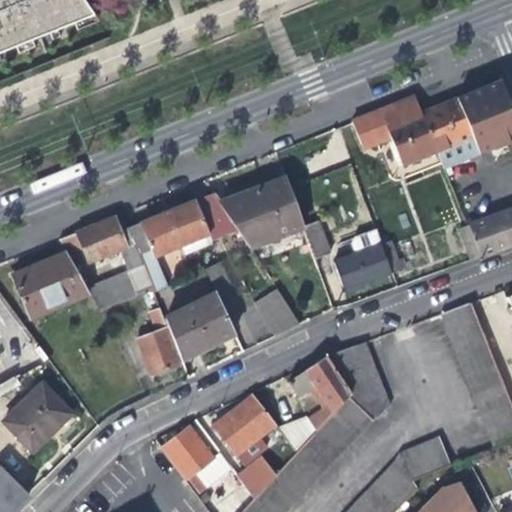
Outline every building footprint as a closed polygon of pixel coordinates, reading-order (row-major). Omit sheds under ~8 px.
[(0,0),(0,52),(94,15),(83,0),(0,0)] [(498,79),(453,98),(475,154),(511,139),(511,113),(511,111),(498,79)] [(398,165),(434,150),(418,112),(412,97),(412,96),(382,108),(349,121),(361,152),(389,141),(398,165)] [(475,154),(453,98),(418,112),(434,150),(441,168),(475,154)] [(254,189),(218,203),(235,227),(248,247),(301,226),(284,178),(263,186),(254,189)] [(192,199),(207,235),(211,240),(235,227),(218,203),(211,192),(192,199)] [(207,235),(192,199),(179,204),(166,210),(181,246),(207,235)] [(511,207),(465,225),(477,257),(511,243),(511,207)] [(138,221),(153,257),(181,246),(166,210),(148,217),(138,221)] [(116,250),(131,244),(124,227),(119,215),(91,226),(57,239),(65,253),(73,267),(116,250)] [(317,220),(301,226),(312,258),(329,252),(317,220)] [(153,257),(138,221),(124,227),(131,244),(140,265),(149,287),(163,281),(153,257)] [(353,251),(379,242),(373,228),(353,236),(350,242),(353,251)] [(387,240),(379,242),(389,271),(402,267),(399,257),(394,259),(387,240)] [(389,271),(379,242),(353,251),(332,259),(342,288),(347,286),(368,279),(389,271)] [(140,265),(131,244),(116,250),(124,271),(140,265)] [(29,317),(88,293),(85,288),(73,267),(65,253),(38,264),(11,275),(29,317)] [(203,267),(214,292),(219,302),(235,295),(219,260),(203,267)] [(149,289),(149,287),(140,265),(124,271),(85,288),(88,293),(97,310),(149,289)] [(250,303),(271,337),(286,329),(298,324),(274,288),(250,303)] [(232,332),(219,302),(214,292),(163,317),(177,354),(197,344),(206,341),(208,344),(232,332)] [(492,447),(511,438),(511,410),(469,303),(440,314),(492,447)] [(155,331),(164,327),(157,309),(148,312),(155,331)] [(178,364),(164,327),(155,331),(135,338),(148,375),(178,364)] [(349,347),(326,356),(350,391),(295,451),(275,473),(253,498),(239,511),(283,511),(369,421),(388,406),(363,342),(349,347)] [(285,437),(295,451),(350,391),(326,356),(308,368),(289,381),(296,394),(313,382),(328,403),(301,420),(279,430),(285,437)] [(4,420),(32,448),(52,427),(69,410),(41,382),(4,420)] [(213,423),(236,453),(260,435),(275,425),(251,394),(231,410),(213,423)] [(212,458),(188,428),(178,435),(162,446),(199,492),(207,485),(225,473),(231,469),(218,452),(212,458)] [(268,445),(260,435),(236,453),(244,464),(268,445)] [(346,511),(390,511),(415,487),(412,479),(449,464),(438,436),(401,451),(393,462),(346,511)] [(236,475),(243,485),(253,498),(275,473),(261,456),(236,475)] [(470,511),(453,482),(438,490),(415,511),(470,511)] [(222,501),(231,511),(239,511),(253,498),(243,485),(222,501)]
